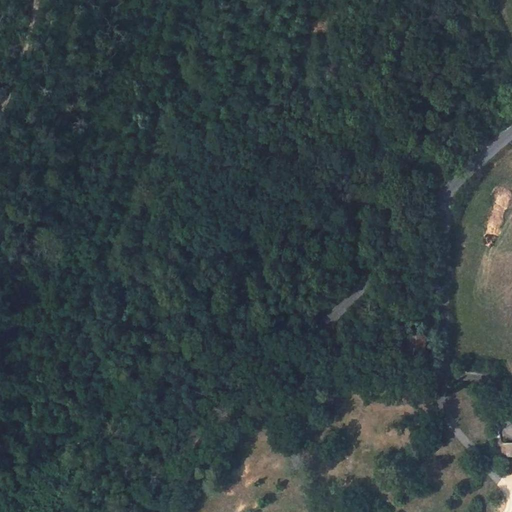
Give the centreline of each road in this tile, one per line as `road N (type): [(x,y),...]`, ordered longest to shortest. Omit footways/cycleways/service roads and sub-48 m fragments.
road 1 (unclassified): [(127,511),(217,417),(311,337),(445,193)]
road 2 (unclassified): [(445,193),(445,365),(455,375),(487,378),(511,431)]
